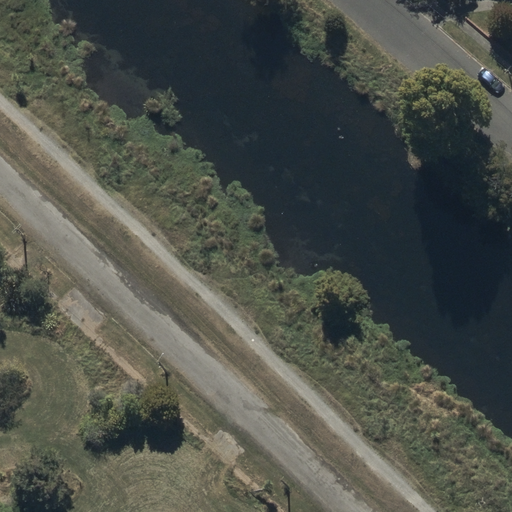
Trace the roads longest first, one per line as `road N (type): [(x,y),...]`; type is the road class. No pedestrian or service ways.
road 1 (track): [(0,175),(355,511)]
road 2 (residential): [(368,0),(511,125)]
